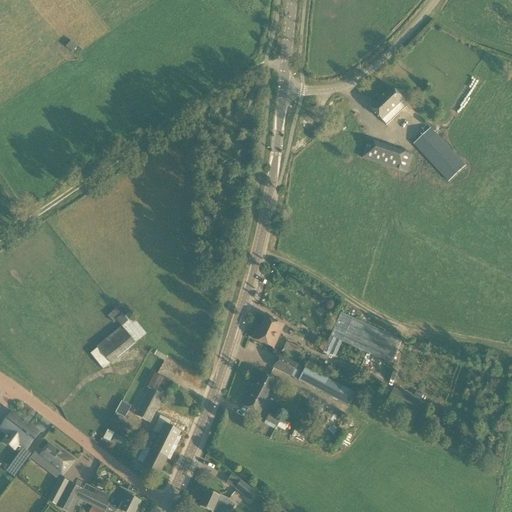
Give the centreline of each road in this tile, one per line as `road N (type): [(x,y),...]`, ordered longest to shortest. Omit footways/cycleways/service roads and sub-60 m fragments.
road 1 (tertiary): [(168,504),(239,315),(271,184),(283,84)]
road 2 (track): [(284,66),(262,65),(223,86),(0,239)]
road 3 (residential): [(168,504),(13,389)]
road 4 (unclassified): [(283,84),(319,91),(354,81),(386,59),(435,0)]
